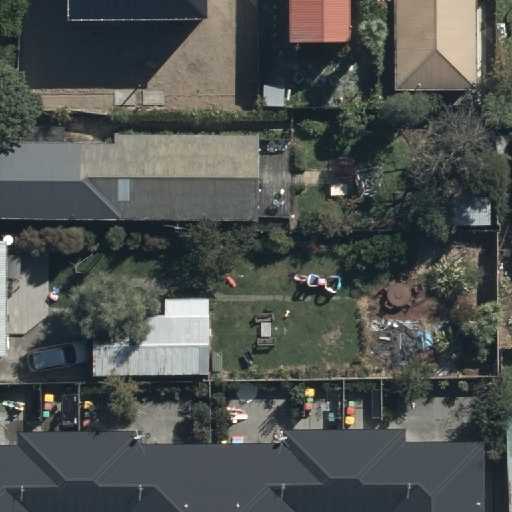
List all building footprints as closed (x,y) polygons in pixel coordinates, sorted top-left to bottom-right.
[(203,0),(69,0),(70,15),(204,14),(203,0)] [(379,0),(295,0),(295,57),(357,57),(356,1),(380,1),(379,0)] [(398,0),(400,96),(481,95),(479,0),(398,0)] [(0,140),(0,224),(280,223),(279,139),(0,140)] [(0,368),(8,368),(6,245),(0,245),(0,368)] [(86,336),(87,379),(213,377),(212,320),(162,321),(162,334),(86,336)] [(0,511),(486,511),(485,446),(403,445),(403,433),(285,434),(285,447),(141,448),(141,436),(18,438),(18,449),(0,449),(0,511)]
